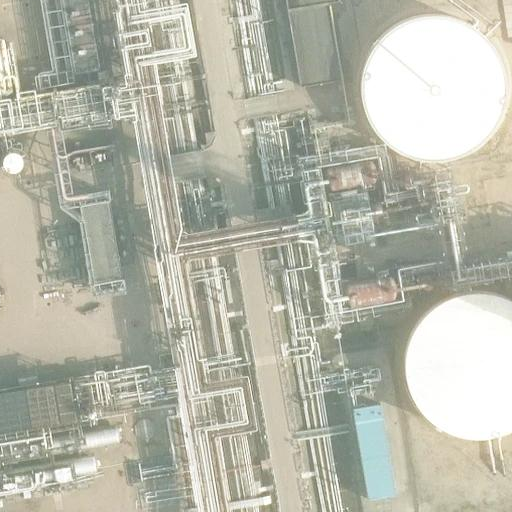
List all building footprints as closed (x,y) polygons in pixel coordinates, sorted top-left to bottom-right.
[(61,0),(74,72),(98,68),(87,0),(61,0)] [(287,0),(301,84),(342,78),(329,1),(332,0),(287,0)] [(507,86),(507,85),(506,77),(505,69),(501,55),(493,42),(485,32),(478,26),(471,21),(463,17),(457,14),(443,11),(429,10),(415,12),(408,13),(400,17),(392,21),(385,26),(377,34),(368,45),(362,57),(358,72),(356,86),(358,100),(362,113),(365,120),(369,127),(378,138),(389,146),(401,154),(407,156),(417,159),(430,160),(445,159),(459,155),(473,148),(479,143),(485,138),(494,127),(498,120),(501,113),(505,100),(507,86)] [(0,131),(82,117),(76,84),(0,98),(0,131)] [(107,199),(80,203),(93,282),(120,278),(107,199)] [(511,292),(510,291),(499,287),(487,284),(476,283),(464,284),(453,287),(442,291),(432,297),(423,305),(416,314),(410,324),(405,335),(402,346),(402,358),(402,369),(405,380),(410,391),(416,401),(423,410),(432,418),(442,424),(453,428),(464,431),(476,432),(488,431),(499,428),(510,424),(511,422),(511,292)] [(0,511),(0,490),(57,481),(56,473),(94,467),(90,443),(113,440),(108,410),(154,403),(148,365),(0,389),(0,511)] [(351,410),(366,501),(394,497),(378,406),(351,410)] [(160,459),(163,499),(184,497),(181,458),(160,459)]
